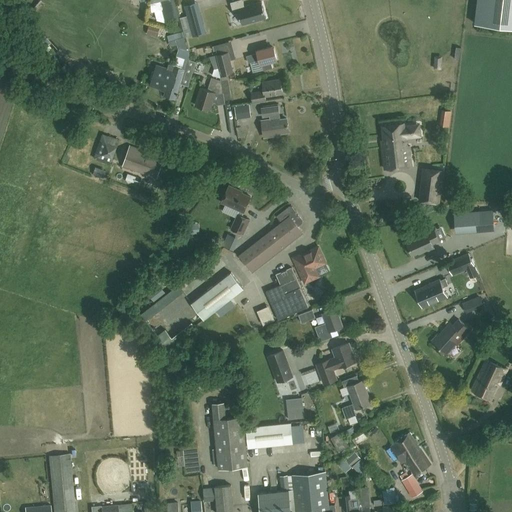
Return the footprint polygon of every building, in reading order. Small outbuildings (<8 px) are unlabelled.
[(266,18),(262,2),(245,6),(242,0),(236,0),(230,2),(233,10),(238,9),(242,24),(266,18)] [(511,0),(477,0),(475,24),(511,28),(511,0)] [(200,13),(188,17),(193,36),(205,32),(200,13)] [(150,25),(147,32),(157,36),(160,29),(150,25)] [(180,33),(167,37),(170,46),(183,42),(180,33)] [(176,98),(183,75),(191,77),(196,61),(189,58),(187,48),(180,46),(173,70),(156,65),(151,84),(167,89),(165,95),(176,98)] [(277,60),(274,48),(270,49),(269,47),(257,50),(258,53),(247,56),(249,62),(259,60),(260,64),(261,64),(263,70),(273,68),(271,61),(277,60)] [(233,71),(228,52),(217,55),(222,74),(233,71)] [(210,110),(215,93),(217,93),(222,92),(220,80),(211,77),(207,90),(201,88),(195,105),(210,110)] [(265,97),(283,94),(280,79),(262,82),(264,93),(257,94),(256,92),(251,93),(253,102),(266,100),(265,97)] [(221,81),(220,80),(222,92),(223,92),(224,99),(230,98),(227,81),(222,82),(221,81)] [(249,105),(238,105),(239,120),(249,120),(249,105)] [(262,120),(265,137),(278,135),(277,133),(289,132),(287,118),(280,119),(278,106),(262,108),(263,116),(270,115),(270,119),(262,120)] [(445,108),(443,124),(452,125),(453,109),(445,108)] [(407,146),(406,137),(413,136),(413,132),(414,132),(414,129),(413,129),(412,125),(404,126),(404,123),(382,125),(384,144),(382,145),(385,169),(412,165),(409,145),(407,146)] [(111,163),(119,139),(102,133),(94,158),(111,163)] [(157,177),(164,157),(147,151),(147,150),(130,144),(123,165),(157,177)] [(439,203),(443,170),(423,168),(426,169),(423,200),(419,200),(439,203)] [(244,212),(251,196),(237,190),(237,188),(229,185),(222,202),(240,210),(238,214),(237,213),(231,228),(243,233),(249,219),(242,215),(243,212),(244,212)] [(298,226),(302,223),(302,222),(302,220),(292,207),(292,206),(289,206),(277,216),(282,222),(240,255),(252,271),(303,232),(298,226)] [(455,214),(456,230),(481,228),(494,227),(493,211),(480,211),(455,214)] [(432,243),(440,240),(433,226),(425,229),(426,231),(406,240),(412,254),(419,251),(419,253),(434,246),(432,243)] [(480,241),(470,245),(472,251),(482,247),(480,241)] [(318,247),(305,253),(306,254),(295,259),(305,282),(317,277),(313,268),(326,263),(318,247)] [(474,264),(469,253),(454,260),(448,262),(453,273),(458,271),(466,268),(470,276),(478,273),(474,264)] [(301,287),(292,266),(276,273),(281,283),(266,290),(279,319),(309,305),(300,287),(301,287)] [(231,272),(192,303),(204,319),(243,288),(231,272)] [(416,290),(423,306),(446,296),(443,287),(448,285),(445,278),(440,280),(439,279),(432,282),(432,284),(416,290)] [(146,292),(154,302),(165,293),(157,283),(146,292)] [(470,300),(474,308),(483,304),(480,296),(470,300)] [(330,330),(343,326),(336,308),(323,313),(326,322),(315,326),(320,340),(332,336),(330,330)] [(301,322),(315,317),(312,309),(298,314),(301,322)] [(447,354),(469,328),(458,318),(453,324),(449,321),(432,342),(447,354)] [(165,329),(151,340),(160,352),(194,326),(192,322),(172,337),(165,329)] [(333,369),(339,366),(339,367),(356,361),(349,342),(333,348),(336,356),(317,363),(324,383),(337,378),(333,369)] [(293,376),(283,349),(268,355),(278,381),(293,376)] [(501,382),(507,368),(486,358),(471,390),(491,399),(500,381),(501,382)] [(222,377),(238,375),(238,368),(221,370),(222,377)] [(342,407),(346,418),(356,414),(354,408),(356,407),(356,408),(371,402),(362,380),(359,381),(357,375),(342,381),(347,394),(350,393),(354,403),(342,407)] [(214,421),(219,469),(248,466),(243,418),(226,419),(224,404),(212,405),(214,421)] [(304,409),(287,410),(288,420),(305,419),(304,409)] [(291,422),(246,427),(248,448),(293,443),(291,422)] [(339,450),(349,444),(342,431),(331,437),(339,450)] [(431,463),(419,444),(417,442),(418,441),(416,437),(414,438),(410,431),(394,441),(395,443),(391,445),(402,462),(405,460),(414,474),(431,463)] [(356,452),(346,461),(352,467),(362,459),(356,452)] [(49,455),(54,511),(74,511),(74,506),(75,506),(70,453),(49,455)] [(329,511),(329,505),(325,471),(292,474),(296,511),(290,511),(287,475),(280,476),(282,490),(259,492),(260,511),(329,511)] [(410,475),(402,480),(412,497),(421,492),(410,475)] [(216,500),(217,511),(233,511),(231,485),(215,486),(215,487),(203,488),(204,501),(216,500)] [(362,511),(362,507),(360,507),(359,497),(350,498),(350,494),(343,495),(344,509),(355,508),(355,511),(362,511)] [(178,511),(178,502),(168,503),(168,511),(178,511)]
